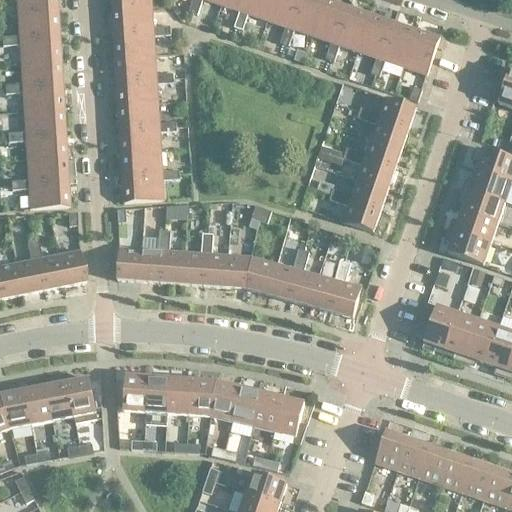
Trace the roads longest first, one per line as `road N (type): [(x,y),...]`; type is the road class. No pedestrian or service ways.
road 1 (residential): [(365,373),(485,20),(426,0)]
road 2 (residential): [(82,0),(104,331)]
road 3 (residential): [(104,331),(242,340),(365,373)]
road 4 (residential): [(365,373),(511,424)]
road 5 (residential): [(365,373),(317,511)]
